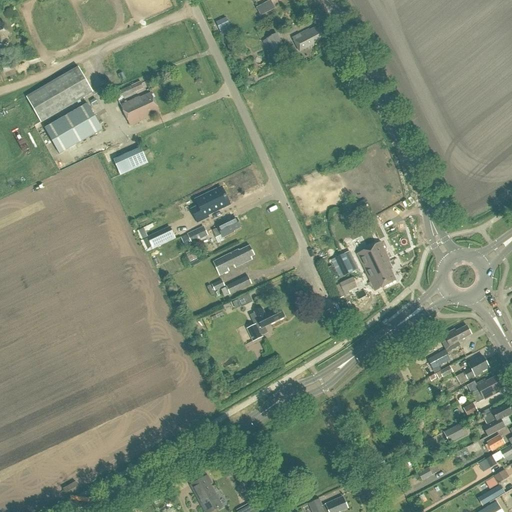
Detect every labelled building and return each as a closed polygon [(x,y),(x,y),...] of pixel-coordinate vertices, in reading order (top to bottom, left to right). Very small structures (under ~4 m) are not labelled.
[(260,16),(275,9),(270,0),(256,8),(260,16)] [(222,21),(216,23),(219,30),(225,27),(222,21)] [(0,22),(0,42),(8,39),(7,36),(9,35),(4,24),(2,25),(0,22)] [(313,44),(323,39),(319,30),(317,31),(316,29),(310,32),(309,31),(293,39),(300,52),(314,45),(313,44)] [(266,39),(272,51),(282,46),(276,34),(266,39)] [(26,99),(41,125),(93,95),(79,69),(26,99)] [(144,89),(141,81),(120,90),(123,98),(144,89)] [(121,105),(131,126),(159,112),(150,93),(140,98),(139,97),(121,105)] [(87,104),(44,129),(59,154),(102,130),(87,104)] [(91,150),(101,146),(99,141),(89,144),(91,150)] [(148,163),(141,148),(114,160),(120,175),(148,163)] [(192,210),(197,223),(208,218),(207,215),(229,205),(221,188),(196,200),(199,207),(192,210)] [(213,231),(216,238),(221,236),(222,238),(233,233),(233,232),(240,228),(236,219),(227,223),(226,221),(217,226),(218,229),(213,231)] [(191,243),(207,236),(203,227),(180,238),(183,243),(190,240),(191,243)] [(148,238),(153,249),(175,239),(170,228),(148,238)] [(396,280),(391,270),(392,269),(389,262),(390,262),(381,244),(358,255),(375,290),(396,280)] [(220,275),(228,271),(227,269),(234,265),(235,268),(252,260),(251,257),(254,256),(250,246),(239,251),(239,250),(214,262),(220,275)] [(335,257),(343,276),(358,270),(350,251),(335,257)] [(195,254),(187,257),(189,263),(197,260),(195,254)] [(248,277),(226,287),(230,295),(252,284),(248,277)] [(340,284),(343,292),(356,286),(352,278),(340,284)] [(214,286),(217,292),(226,288),(224,281),(214,286)] [(244,296),(246,302),(258,297),(255,291),(244,296)] [(248,328),(254,341),(263,336),(262,335),(268,332),(265,327),(284,318),(279,309),(266,315),(263,309),(254,313),(258,320),(259,323),(248,328)] [(448,353),(460,346),(458,341),(471,335),(467,326),(457,331),(456,329),(444,335),(447,340),(442,343),(448,353)] [(424,354),(421,347),(414,350),(417,357),(424,354)] [(445,350),(428,360),(433,369),(451,360),(445,350)] [(470,369),(457,377),(461,385),(469,381),(468,379),(475,375),(475,376),(489,368),(483,357),(468,365),(470,369)] [(395,363),(384,369),(394,390),(401,386),(398,379),(402,377),(395,363)] [(440,372),(443,378),(453,372),(450,366),(440,372)] [(434,375),(429,378),(434,387),(439,384),(434,375)] [(477,385),(485,399),(501,390),(494,378),(487,382),(485,380),(477,385)] [(511,411),(508,403),(492,412),(496,420),(484,427),(488,435),(504,426),(501,420),(511,413),(511,411)] [(443,432),(449,443),(466,433),(461,423),(443,432)] [(505,444),(500,435),(487,443),(492,451),(505,444)] [(500,452),(504,458),(511,453),(511,446),(500,452)] [(491,456),(479,463),(483,471),(496,464),(491,456)] [(428,469),(418,474),(421,481),(431,476),(428,469)] [(505,471),(493,477),(493,478),(496,484),(508,477),(505,471)] [(191,485),(205,511),(211,511),(221,506),(209,485),(211,483),(207,476),(191,485)] [(493,478),(485,483),(489,489),(497,485),(496,484),(493,478)] [(484,495),(489,502),(504,493),(500,485),(484,495)] [(326,505),(323,506),(320,499),(310,504),(313,511),(339,511),(347,509),(342,497),(325,504),(326,505)] [(259,511),(267,508),(262,498),(254,503),(258,511),(259,511)] [(496,511),(500,510),(496,502),(478,511),(496,511)]
